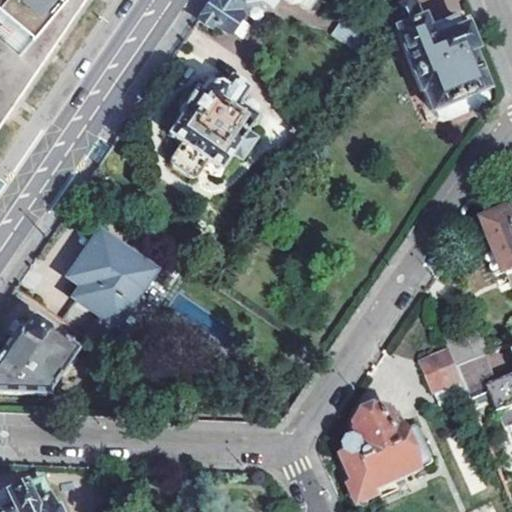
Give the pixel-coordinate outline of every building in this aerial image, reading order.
[(66,0),(69,2),(23,58),(0,38),(0,131),(21,101),(52,55),(89,0),(66,0)] [(0,0),(0,38),(23,58),(69,2),(66,0),(0,0)] [(211,0),(198,20),(212,28),(215,24),(226,32),(240,14),(235,11),(240,3),(262,4),(273,12),(281,0),(291,8),(298,5),(308,12),(317,0),(211,0)] [(436,121),(444,123),(483,107),(486,102),(482,93),(485,91),(470,54),(472,52),(464,30),(460,31),(456,21),(426,33),(422,22),(420,23),(412,3),(386,14),(418,95),(422,93),(430,113),(433,112),(436,121)] [(342,16),(331,34),(357,51),(368,34),(342,16)] [(196,179),(207,162),(219,170),(231,153),(240,160),(255,138),(246,132),(256,118),(253,115),(258,109),(256,104),(251,101),(246,101),(241,108),(237,105),(247,90),(230,79),(222,88),(218,85),(204,88),(200,92),(195,89),(194,91),(185,93),(176,103),(179,111),(178,113),(181,117),(168,135),(180,144),(170,160),(170,167),(189,180),(196,179)] [(511,274),(511,217),(509,218),(507,215),(503,212),(492,216),(489,221),(491,226),(487,228),(489,234),(475,239),(471,252),(476,265),(488,260),(495,277),(504,272),(506,277),(511,274)] [(82,289),(61,320),(99,346),(112,325),(115,326),(152,272),(98,235),(69,280),(82,289)] [(0,392),(46,395),(76,350),(50,333),(51,330),(32,317),(21,335),(15,333),(0,355),(0,392)] [(462,328),(444,335),(451,352),(458,368),(475,361),(462,328)] [(422,364),(435,395),(464,384),(458,368),(451,352),(422,364)] [(495,385),(483,357),(475,361),(458,368),(464,384),(469,395),(487,388),(495,385)] [(511,377),(495,385),(487,388),(496,413),(511,406),(511,377)] [(364,413),(360,429),(378,422),(364,413)] [(404,433),(403,431),(397,434),(390,420),(389,417),(378,422),(360,429),(347,457),(360,488),(358,490),(357,492),(355,494),(355,496),(355,499),(355,501),(357,504),(359,506),(362,508),(367,508),(371,507),(374,504),(375,501),(376,497),(374,493),(421,471),(420,469),(430,465),(432,463),(432,461),(419,430),(417,429),(415,429),(404,433)] [(397,417),(390,420),(397,434),(403,431),(397,417)] [(49,511),(45,502),(49,499),(40,480),(23,488),(21,486),(6,494),(9,503),(0,507),(0,511),(49,511)]
